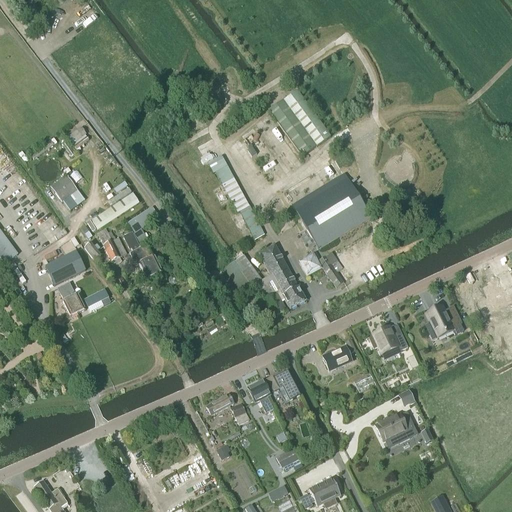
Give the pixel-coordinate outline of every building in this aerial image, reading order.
[(283,102),(317,148),(330,139),(297,92),(283,102)] [(303,158),(317,148),(283,102),(269,112),(303,158)] [(81,129),(65,140),(70,147),(72,146),(84,137),(85,136),(81,129)] [(84,137),(72,146),(75,151),(88,142),(84,137)] [(65,142),(61,145),(70,158),(74,155),(65,142)] [(50,143),(30,157),(33,161),(53,147),(50,143)] [(252,149),(247,152),(251,159),(256,155),(252,149)] [(226,168),(215,174),(218,179),(229,173),(226,168)] [(76,172),(70,176),(73,180),(79,175),(76,172)] [(83,202),(76,193),(77,192),(66,177),(50,188),(61,204),(63,203),(70,212),(83,202)] [(233,180),(222,186),(237,213),(237,214),(239,213),(254,241),(263,237),(248,209),(233,180)] [(370,219),(347,181),(296,212),(320,250),(370,219)] [(124,183),(113,191),(116,195),(127,187),(124,183)] [(110,207),(130,194),(128,190),(108,203),(110,207)] [(97,231),(138,204),(132,195),(91,222),(97,231)] [(147,241),(140,231),(159,219),(152,209),(127,225),(134,235),(133,236),(132,234),(123,239),(129,252),(131,251),(132,253),(129,255),(135,267),(138,266),(146,282),(153,278),(139,249),(138,247),(147,241)] [(112,237),(109,238),(104,231),(96,235),(111,264),(126,256),(118,240),(115,242),(112,237)] [(17,256),(0,232),(0,260),(4,266),(17,256)] [(84,249),(93,262),(102,256),(92,243),(84,249)] [(139,249),(153,278),(162,273),(154,257),(151,259),(146,246),(139,249)] [(253,313),(254,316),(255,315),(261,312),(255,301),(259,299),(262,304),(272,321),(286,313),(282,304),(284,303),(289,312),(306,303),(298,289),(297,289),(274,247),(258,256),(269,278),(262,282),(244,258),(243,258),(239,254),(230,260),(234,265),(224,272),(243,297),(252,291),(250,289),(253,287),(255,291),(251,293),(252,294),(243,299),(251,313),(253,313)] [(46,268),(45,269),(54,287),(85,272),(76,254),(46,268)] [(336,274),(341,270),(331,254),(318,263),(323,271),(336,289),(344,284),(342,281),(336,274)] [(306,279),(321,270),(313,255),(298,264),(306,279)] [(336,274),(342,281),(347,278),(341,270),(336,274)] [(172,276),(167,279),(171,287),(176,285),(172,276)] [(497,280),(482,287),(493,309),(508,301),(504,293),(505,292),(502,287),(501,287),(497,280)] [(69,285),(63,288),(77,316),(85,312),(77,296),(75,297),(69,285)] [(207,301),(214,295),(206,285),(200,291),(207,299),(206,299),(207,301)] [(63,288),(57,290),(63,303),(62,304),(70,319),(77,316),(63,288)] [(104,291),(83,302),(87,310),(100,303),(103,307),(103,308),(110,305),(107,300),(108,299),(104,291)] [(442,305),(422,315),(427,325),(423,327),(432,344),(452,334),(454,339),(464,334),(461,328),(462,327),(453,309),(446,312),(442,305)] [(163,318),(175,312),(172,306),(160,311),(163,318)] [(466,321),(462,323),(467,332),(471,330),(466,321)] [(373,338),(368,340),(373,351),(377,349),(381,356),(397,349),(400,353),(407,350),(401,336),(394,339),(389,329),(372,336),(373,338)] [(350,355),(355,352),(350,342),(345,344),(350,355)] [(329,373),(351,363),(345,349),(322,359),(329,373)] [(413,357),(406,360),(411,371),(418,368),(413,357)] [(272,378),(266,381),(276,400),(281,397),(285,405),(300,398),(287,373),(273,380),(272,378)] [(375,386),(369,375),(353,383),(359,395),(375,386)] [(261,383),(247,390),(251,397),(255,404),(259,402),(262,407),(265,414),(272,411),(266,398),(268,397),(261,383)] [(205,408),(211,418),(233,406),(228,396),(205,408)] [(238,427),(248,422),(240,406),(230,411),(238,427)] [(413,429),(406,414),(399,417),(398,415),(374,427),(383,444),(394,438),(398,445),(409,440),(406,432),(413,429)] [(191,436),(192,435),(184,420),(176,424),(184,439),(189,437),(190,439),(192,438),(191,436)] [(427,431),(420,434),(426,445),(432,442),(427,431)] [(239,434),(226,440),(228,443),(240,436),(239,434)] [(223,448),(216,451),(219,457),(226,454),(223,448)] [(291,450),(275,459),(280,467),(281,470),(283,469),(285,473),(290,471),(288,466),(297,461),(291,450)] [(274,472),(268,475),(271,480),(277,478),(274,472)] [(336,491),(331,480),(331,481),(321,486),(309,492),(308,491),(311,497),(307,499),(306,497),(299,500),(304,511),(311,508),(310,505),(314,503),(316,509),(317,509),(317,508),(322,506),(325,511),(336,506),(333,500),(339,497),(339,498),(340,497),(336,491)] [(63,511),(62,511),(60,509),(67,505),(57,490),(51,494),(43,482),(33,489),(48,511),(63,511)] [(283,488),(268,496),(272,503),(286,496),(283,488)] [(434,511),(448,511),(445,504),(441,498),(430,504),(434,511)]
